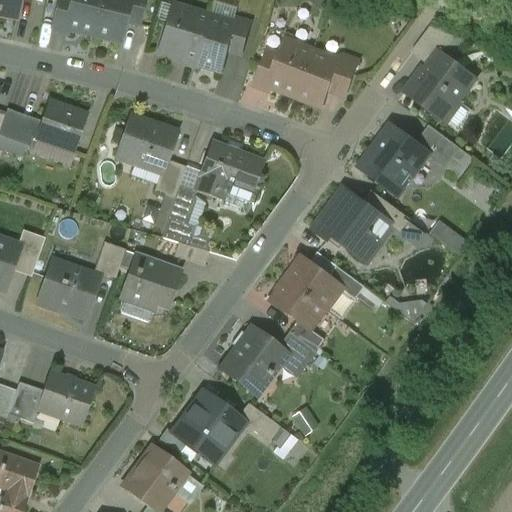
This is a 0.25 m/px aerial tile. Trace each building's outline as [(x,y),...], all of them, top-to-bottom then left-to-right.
[(0,0),(0,16),(15,19),(18,0),(0,0)] [(71,0),(58,0),(51,30),(66,34),(67,30),(64,29),(71,0)] [(101,0),(71,0),(64,29),(67,30),(92,36),(101,0)] [(101,0),(92,36),(119,43),(124,23),(129,0),(101,0)] [(129,0),(124,23),(137,26),(143,0),(129,0)] [(179,9),(174,26),(167,24),(158,53),(180,60),(179,64),(193,68),(208,18),(179,9)] [(233,25),(208,18),(193,68),(194,68),(195,64),(220,72),(226,52),(234,26),(233,25)] [(239,20),(234,23),(233,25),(234,26),(226,52),(240,56),(249,23),(239,20)] [(430,29),(411,54),(430,68),(439,55),(441,56),(453,38),(430,29)] [(291,44),(284,47),(280,57),(268,87),(271,88),(295,98),(312,53),(291,44)] [(269,53),(255,87),(270,92),(271,88),(268,87),(280,57),(269,53)] [(337,62),(312,53),(295,98),(321,108),(327,91),(338,63),(337,62)] [(441,56),(439,55),(430,68),(426,73),(421,70),(412,82),(414,83),(406,95),(424,108),(426,106),(446,120),(459,103),(458,102),(474,80),(441,56)] [(343,57),(338,59),(337,62),(338,63),(327,91),(344,97),(357,63),(343,57)] [(87,115),(48,101),(34,141),(73,154),(87,115)] [(31,119),(6,110),(5,114),(0,128),(0,137),(21,146),(31,119)] [(176,135),(130,119),(116,158),(160,173),(162,174),(166,162),(176,135)] [(459,149),(429,127),(414,146),(427,155),(427,157),(444,170),(459,149)] [(414,146),(390,128),(360,169),(397,196),(427,157),(427,155),(414,146)] [(263,163),(210,144),(198,178),(200,178),(195,192),(216,200),(221,186),(250,198),(263,163)] [(185,168),(166,162),(162,174),(160,173),(153,193),(173,200),(177,191),(185,168)] [(250,198),(221,186),(216,200),(245,211),(250,198)] [(173,200),(160,239),(177,244),(188,248),(194,228),(186,225),(195,201),(193,197),(177,191),(173,200)] [(367,208),(344,191),(314,231),(328,242),(331,237),(362,260),(377,239),(381,242),(391,228),(392,227),(367,208)] [(411,221),(376,196),(367,208),(392,227),(391,228),(400,235),(411,221)] [(466,257),(476,242),(444,221),(434,236),(466,257)] [(416,226),(411,240),(423,245),(429,232),(416,226)] [(22,232),(16,248),(18,248),(10,271),(30,278),(44,240),(22,232)] [(16,248),(0,241),(0,289),(3,290),(10,271),(18,248),(16,248)] [(124,252),(103,244),(93,273),(114,280),(124,252)] [(188,248),(177,244),(173,258),(204,267),(208,253),(188,248)] [(139,258),(132,278),(128,277),(120,301),(124,302),(120,313),(121,314),(147,324),(148,323),(154,307),(166,311),(170,299),(167,298),(175,273),(156,267),(157,264),(139,258)] [(329,279),(302,260),(270,303),(296,323),(307,330),(308,329),(323,309),(325,311),(341,290),(341,289),(329,279)] [(98,280),(51,263),(37,302),(85,319),(98,280)] [(364,289),(337,268),(329,279),(341,289),(341,290),(355,301),(364,289)] [(307,330),(296,323),(288,334),(315,354),(324,341),(308,329),(307,330)] [(250,333),(239,349),(237,348),(221,370),(256,396),(257,394),(256,393),(267,378),(268,379),(278,367),(285,356),(276,350),(250,330),(249,332),(250,333)] [(315,354),(288,334),(276,350),(285,356),(278,367),(296,380),(315,354)] [(94,388),(50,373),(43,392),(36,413),(37,413),(80,428),(94,388)] [(43,392),(18,384),(15,392),(7,416),(33,425),(37,413),(36,413),(43,392)] [(15,392),(0,386),(0,418),(5,420),(7,416),(15,392)] [(237,419),(203,394),(193,407),(183,419),(184,420),(172,435),(212,465),(242,425),(243,423),(237,419)] [(279,429),(247,405),(237,419),(243,423),(242,425),(268,444),(279,429)] [(151,450),(124,487),(148,506),(156,511),(158,511),(159,511),(172,493),(174,495),(177,491),(175,489),(185,475),(151,450)] [(21,511),(38,467),(0,453),(0,489),(6,492),(0,507),(0,511),(21,511)]
